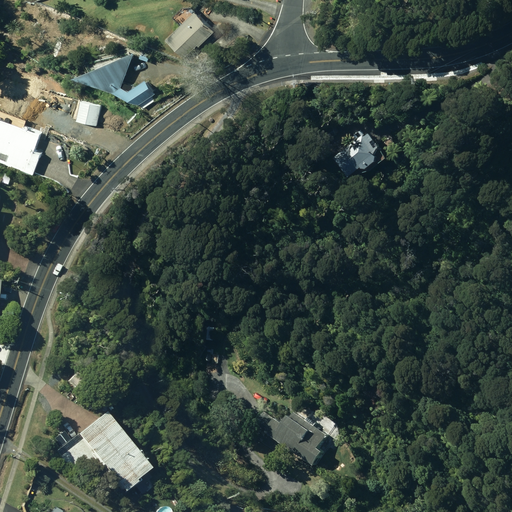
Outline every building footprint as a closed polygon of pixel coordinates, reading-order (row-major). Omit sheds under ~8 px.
[(170,38),(187,57),(201,43),(203,45),(220,29),(201,10),(170,38)] [(133,89),(124,86),(115,93),(142,103),(161,91),(152,78),(133,89)] [(80,120),(100,124),(104,104),(84,100),(80,120)] [(0,159),(37,173),(46,149),(40,146),(46,132),(0,114),(0,159)] [(341,154),(357,175),(370,164),(377,166),(386,158),(386,153),(385,151),(386,144),(376,131),(371,134),(370,133),(341,154)] [(285,439),(319,463),(330,448),(325,445),(333,432),(319,423),(322,420),(314,414),(312,418),(299,409),(295,415),(294,414),(290,421),(281,415),(280,416),(268,407),(250,433),(276,451),(285,439)] [(102,465),(124,492),(140,479),(139,477),(150,468),(105,410),(76,433),(80,438),(60,454),(82,482),(102,465)]
